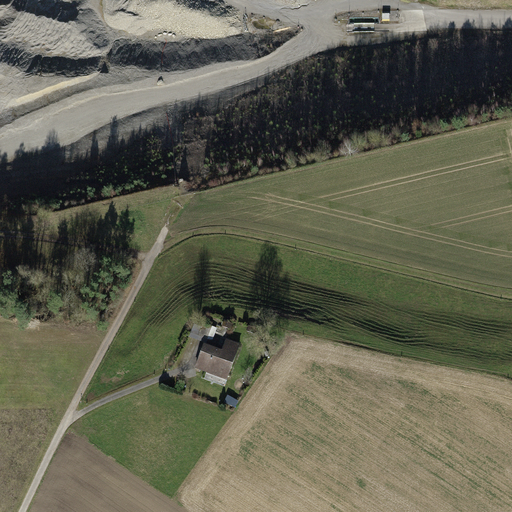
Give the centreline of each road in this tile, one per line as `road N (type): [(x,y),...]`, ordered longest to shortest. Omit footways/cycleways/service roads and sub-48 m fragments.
road 1 (residential): [(152,258),(190,233),(226,229),(511,298)]
road 2 (residential): [(22,511),(152,258)]
road 3 (track): [(152,258),(0,234)]
